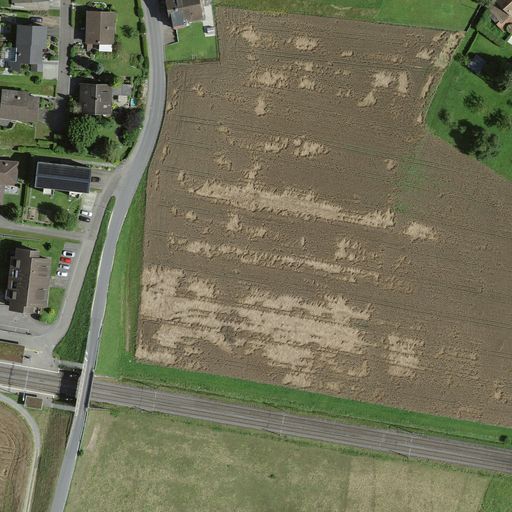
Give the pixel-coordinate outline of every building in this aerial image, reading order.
[(49,0),(32,0),(33,9),(50,8),(49,0)] [(198,0),(167,0),(172,25),(202,18),(198,0)] [(511,18),(511,0),(495,0),(488,6),(505,25),(511,18)] [(115,13),(89,12),(88,42),(114,43),(115,13)] [(48,26),(21,24),(20,62),(40,63),(41,49),(47,49),(48,26)] [(110,86),(81,86),(81,114),(109,114),(110,86)] [(29,93),(5,92),(3,116),(21,118),(21,123),(36,124),(38,100),(29,99),(29,93)] [(92,163),(38,158),(35,183),(89,188),(92,163)] [(17,165),(0,163),(0,203),(2,204),(4,184),(16,185),(17,165)] [(38,258),(39,252),(16,249),(9,307),(32,310),(33,303),(44,304),(50,259),(38,258)] [(26,348),(0,343),(0,359),(23,363),(26,348)] [(43,399),(27,396),(25,407),(42,409),(43,399)]
